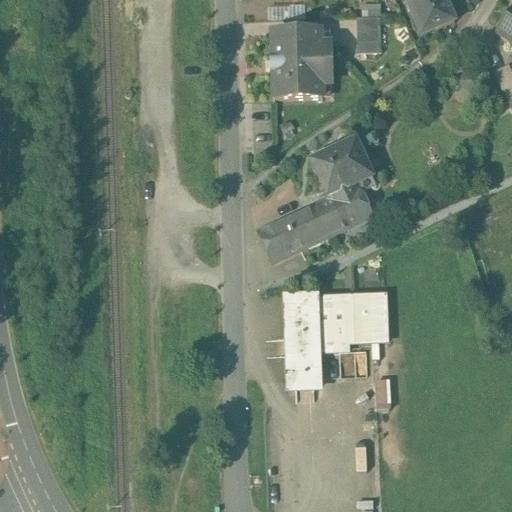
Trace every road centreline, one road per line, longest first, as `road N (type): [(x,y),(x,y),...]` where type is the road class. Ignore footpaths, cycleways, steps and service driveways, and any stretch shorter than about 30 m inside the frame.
road 1 (residential): [(225,0),(238,511)]
road 2 (secondary): [(0,357),(45,496)]
